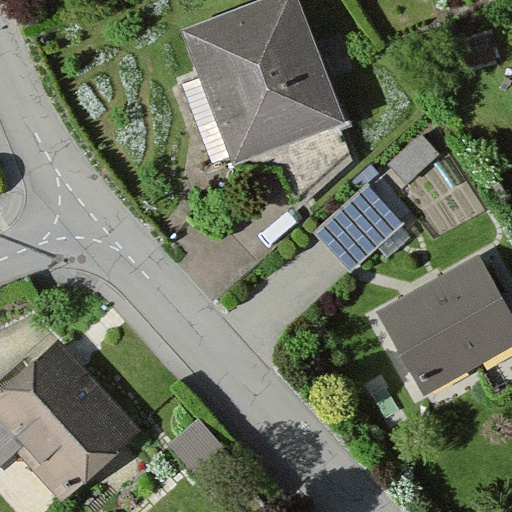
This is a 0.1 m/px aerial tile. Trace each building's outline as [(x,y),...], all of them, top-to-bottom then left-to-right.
[(288,0),(270,0),(179,35),(229,164),(336,123),(288,0)] [(318,226),(353,265),(413,211),(378,173),(318,226)] [(511,343),(511,335),(472,263),(374,317),(417,396),(511,343)] [(134,430),(54,344),(0,394),(0,458),(11,448),(60,500),(67,493),(124,440),(134,430)] [(108,511),(153,470),(124,440),(67,493),(85,511),(108,511)]
